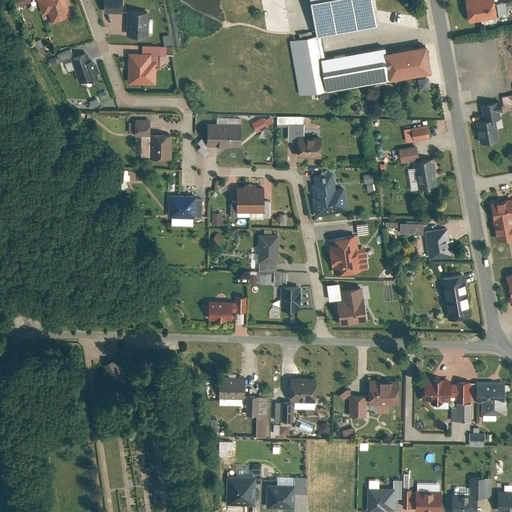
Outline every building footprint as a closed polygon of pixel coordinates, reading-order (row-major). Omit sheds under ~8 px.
[(50,13),(53,22),(71,17),(65,0),(36,0),(42,16),(50,13)] [(101,0),(101,11),(120,11),(120,0),(101,0)] [(390,77),(385,51),(384,46),(325,57),(322,33),(378,23),(373,0),(310,0),(317,34),(290,39),(300,93),(390,77)] [(465,0),(470,23),(499,18),(496,0),(465,0)] [(511,5),(511,1),(498,2),(499,15),(508,14),(507,6),(511,5)] [(124,35),(148,35),(148,13),(124,12),(124,35)] [(430,70),(426,44),(385,51),(390,77),(430,70)] [(128,82),(156,83),(156,64),(162,64),(162,55),(168,55),(168,45),(141,45),(141,50),(129,50),(128,82)] [(68,59),(80,85),(99,76),(87,50),(68,59)] [(430,77),(419,78),(420,88),(431,87),(430,77)] [(492,90),(493,99),(504,97),(502,88),(492,90)] [(319,92),(320,100),(332,98),(331,91),(319,92)] [(472,118),(477,146),(498,142),(492,111),(498,110),(497,104),(480,107),(482,116),(472,118)] [(256,131),(275,121),(270,113),(252,123),(256,131)] [(297,143),(297,156),(321,157),(322,137),(305,136),(306,116),(277,116),(277,126),(290,126),(289,142),(297,143)] [(206,146),(241,148),(242,119),(217,117),(216,121),(207,121),(206,146)] [(143,137),(143,156),(172,157),(172,133),(152,132),(152,121),(134,121),(134,137),(143,137)] [(410,128),(412,140),(430,137),(427,124),(410,128)] [(405,164),(408,189),(438,185),(433,153),(415,155),(414,150),(413,145),(398,147),(400,162),(409,161),(409,163),(405,164)] [(314,214),(351,207),(346,185),(339,186),(335,169),(314,173),(315,178),(310,179),(313,192),(310,193),(314,214)] [(236,216),(236,211),(264,212),(265,186),(235,185),(235,196),(230,195),(230,215),(236,216)] [(166,193),(165,216),(195,218),(195,215),(201,215),(202,199),(196,199),(196,194),(166,193)] [(492,224),(495,241),(511,238),(511,219),(511,220),(510,215),(511,215),(511,203),(511,197),(487,201),(490,220),(501,218),(501,223),(492,224)] [(212,223),(222,223),(222,211),(212,211),(212,223)] [(426,232),(427,258),(446,257),(445,229),(422,230),(421,224),(401,225),(401,233),(426,232)] [(276,263),(276,260),(278,234),(254,233),(253,262),(258,262),(257,270),(276,271),(276,263)] [(327,239),(331,276),(367,272),(364,249),(357,250),(355,236),(327,239)] [(278,286),(276,309),(296,310),(297,287),(284,286),(285,275),(263,274),(262,285),(278,286)] [(432,277),(438,319),(463,316),(461,305),(474,304),(471,276),(458,278),(457,274),(432,277)] [(341,300),(345,322),(371,319),(367,284),(345,287),(344,280),(328,282),(330,301),(341,300)] [(207,314),(207,316),(231,319),(232,310),(247,311),(248,296),(236,294),(235,301),(209,298),(207,314)] [(125,375),(116,359),(104,366),(112,382),(125,375)] [(244,397),(245,415),(264,414),(264,394),(243,395),(243,376),(219,376),(220,398),(244,397)] [(273,398),(273,422),(292,422),(292,400),(317,400),(317,376),(286,376),(286,398),(273,398)] [(386,404),(400,404),(400,377),(360,376),(360,392),(347,392),(347,418),(367,418),(367,405),(377,406),(377,412),(386,412),(386,404)] [(443,400),(470,401),(470,380),(455,380),(455,382),(449,382),(449,379),(420,378),(420,400),(431,401),(431,402),(443,402),(443,400)] [(481,401),(481,410),(504,411),(506,379),(474,378),(473,401),(481,401)] [(452,404),(452,423),(468,423),(468,404),(452,404)] [(335,431),(346,427),(343,419),(332,424),(335,431)] [(300,428),(311,431),(313,425),(302,422),(300,428)] [(470,431),(470,445),(486,445),(485,431),(470,431)] [(250,466),(250,477),(254,477),(254,484),(261,484),(261,466),(250,466)] [(250,477),(224,477),(224,507),(254,507),(254,484),(254,477),(250,477)] [(475,495),(475,500),(490,500),(490,477),(469,477),(469,495),(475,495)] [(305,496),(305,479),(292,479),(292,485),(294,485),(294,496),(305,496)] [(292,485),(265,485),(264,510),(293,510),(294,496),(294,485),(292,485)] [(393,488),(366,488),(365,511),(393,511),(393,488)] [(401,510),(414,511),(414,490),(401,490),(401,510)] [(511,490),(497,490),(497,511),(511,511),(511,490)] [(439,511),(440,492),(414,492),(414,511),(413,511),(439,511)] [(450,511),(475,511),(475,500),(475,495),(469,495),(450,495),(450,511)]
